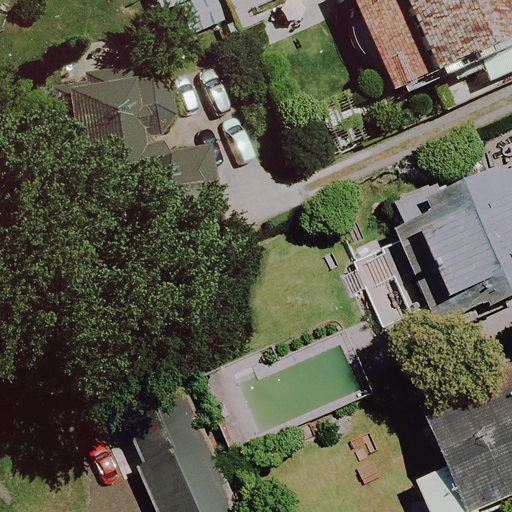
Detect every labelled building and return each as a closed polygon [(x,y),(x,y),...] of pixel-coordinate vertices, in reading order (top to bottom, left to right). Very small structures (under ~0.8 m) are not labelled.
[(179,42),(216,27),(204,0),(142,0),(151,19),(166,12),(179,42)] [(511,19),(496,27),(482,0),(326,0),(375,103),(484,52),(503,91),(511,86),(511,19)] [(161,96),(44,96),(45,246),(195,246),(195,147),(161,147),(161,96)] [(461,301),(476,329),(511,310),(511,169),(452,201),(444,186),(391,214),(405,242),(348,272),(365,303),(385,341),(461,301)] [(511,375),(414,414),(438,475),(411,486),(421,511),(492,511),(491,509),(511,501),(511,375)] [(223,511),(198,457),(142,482),(155,511),(223,511)]
